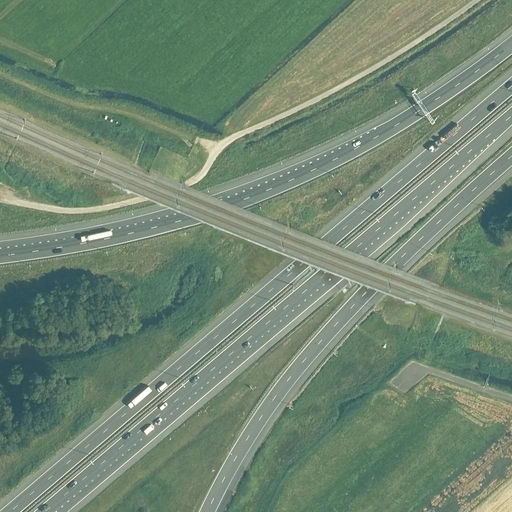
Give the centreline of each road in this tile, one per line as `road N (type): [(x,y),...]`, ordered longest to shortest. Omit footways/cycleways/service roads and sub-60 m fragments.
road 1 (motorway): [(511,85),(9,511)]
road 2 (motorway): [(44,511),(511,114)]
road 3 (motorway): [(511,42),(393,127),(265,190),(135,232),(0,256)]
road 4 (motorway): [(206,511),(285,381),(511,155)]
